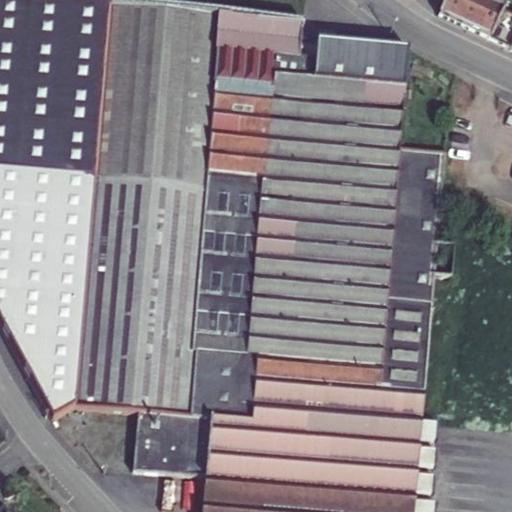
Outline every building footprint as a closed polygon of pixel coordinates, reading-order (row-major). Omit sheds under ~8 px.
[(0,0),(0,174),(60,177),(54,234),(92,236),(86,299),(91,298),(91,303),(90,318),(82,406),(74,410),(138,416),(132,475),(205,481),(201,511),(413,511),(415,496),(416,479),(417,470),(418,453),(446,155),(400,151),(407,51),(331,44),(330,53),(315,51),(314,63),(299,62),(300,43),(301,38),(302,27),(303,27),(304,8),(307,8),(308,0),(208,0),(205,15),(184,13),(108,7),(108,8),(54,3),(13,0),(0,0)] [(208,0),(185,0),(184,13),(205,15),(208,0)] [(511,48),(511,18),(472,0),(445,0),(438,17),(511,51),(511,48)] [(330,53),(331,44),(316,43),(315,51),(330,53)] [(60,177),(0,174),(0,321),(86,299),(92,236),(54,234),(60,177)] [(90,318),(61,327),(56,313),(91,303),(91,298),(86,299),(0,321),(0,326),(32,388),(51,423),(74,410),(82,406),(90,318)] [(90,318),(91,303),(56,313),(61,327),(90,318)] [(418,453),(417,470),(432,472),(434,455),(418,453)] [(416,479),(415,496),(430,497),(432,481),(416,479)]
